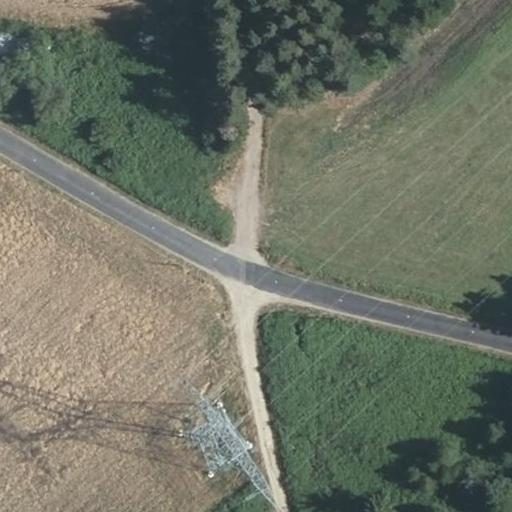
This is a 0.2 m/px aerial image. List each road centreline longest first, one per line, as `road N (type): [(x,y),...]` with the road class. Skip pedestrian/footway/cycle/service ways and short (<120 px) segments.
road 1 (tertiary): [(0,136),(240,273),(511,340)]
road 2 (track): [(258,277),(258,0)]
